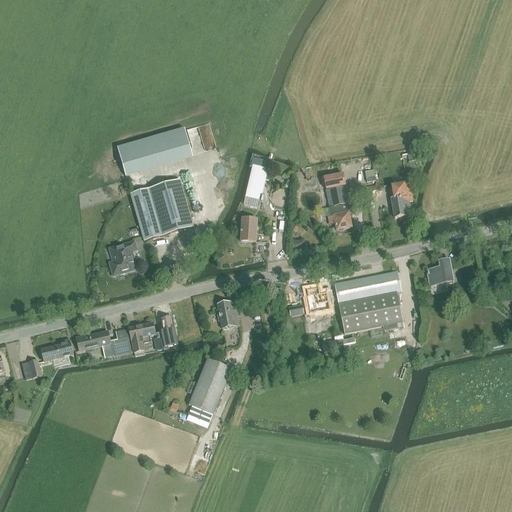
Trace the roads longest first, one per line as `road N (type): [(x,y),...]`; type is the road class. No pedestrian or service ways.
road 1 (tertiary): [(0,344),(169,297),(511,226)]
road 2 (track): [(462,237),(467,196),(451,135),(430,126)]
